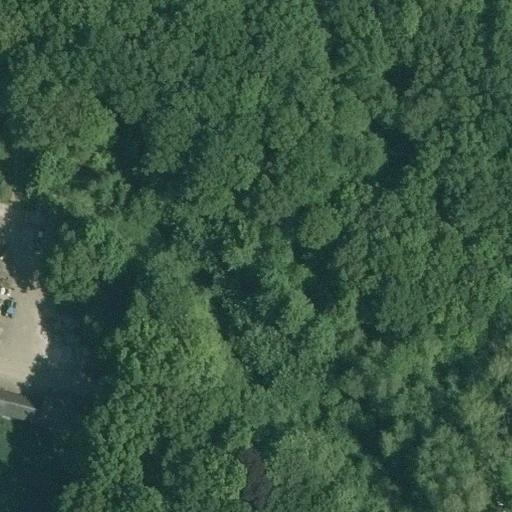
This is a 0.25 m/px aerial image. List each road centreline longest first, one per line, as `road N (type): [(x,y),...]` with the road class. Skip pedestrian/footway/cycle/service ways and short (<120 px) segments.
road 1 (track): [(0,371),(177,404),(222,419),(234,437)]
road 2 (track): [(0,221),(15,225),(13,117)]
